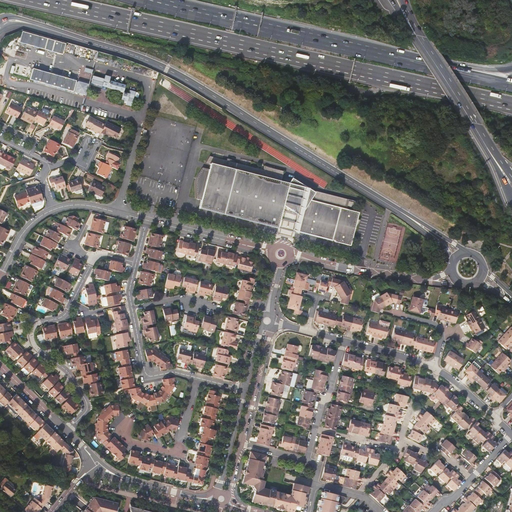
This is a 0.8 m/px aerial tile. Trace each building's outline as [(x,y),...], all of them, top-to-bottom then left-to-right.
[(66,43),(23,30),(20,42),(48,50),(55,52),(63,54),(66,43)] [(77,81),(33,68),(30,79),(73,92),(77,81)] [(94,75),(92,83),(108,87),(124,92),(126,85),(110,80),(111,77),(105,75),(104,78),(94,75)] [(89,84),(79,81),(75,92),(86,95),(89,84)] [(108,87),(92,83),(90,82),(90,84),(102,88),(103,90),(105,91),(107,89),(108,87)] [(129,93),(124,92),(122,99),(127,101),(126,104),(132,106),(136,92),(130,90),(129,93)] [(7,111),(18,117),(22,108),(11,102),(7,111)] [(26,118),(33,121),(34,120),(38,111),(31,108),(30,109),(26,107),(20,118),(25,120),(26,118)] [(38,111),(34,120),(44,125),(49,115),(39,110),(38,111)] [(54,116),(49,125),(54,127),(54,126),(61,129),(65,121),(54,116)] [(90,129),(100,134),(101,132),(105,124),(90,117),(86,126),(90,128),(90,129)] [(105,124),(101,132),(105,134),(106,132),(116,137),(121,128),(107,121),(105,124)] [(217,146),(221,132),(207,127),(202,142),(217,146)] [(69,132),(63,142),(73,147),(78,137),(77,136),(79,133),(71,129),(70,132),(69,132)] [(60,144),(50,139),(44,151),(53,156),(57,149),(58,149),(60,144)] [(107,160),(105,163),(112,167),(114,168),(119,157),(109,152),(107,157),(108,157),(107,160)] [(6,154),(3,153),(0,158),(0,163),(5,167),(6,168),(8,169),(9,169),(10,167),(11,168),(16,159),(12,157),(11,159),(6,156),(6,154)] [(361,221),(358,219),(360,213),(347,210),(348,206),(352,208),(357,201),(312,190),(310,189),(289,183),(281,181),(284,171),(264,166),(263,171),(210,156),(205,163),(210,165),(209,170),(202,168),(199,174),(197,177),(196,179),(196,181),(195,183),(195,186),(196,191),(196,199),(201,200),(199,209),(278,230),(284,206),(298,215),(294,234),(299,235),(299,232),(336,241),(335,242),(351,246),(356,229),(361,221)] [(21,159),(16,169),(29,175),(34,165),(21,159)] [(105,163),(100,161),(98,165),(101,166),(97,174),(106,178),(112,167),(105,163)] [(66,187),(63,177),(54,180),(53,178),(49,179),(52,188),(55,187),(56,190),(66,187)] [(293,178),(289,183),(310,189),(293,178)] [(82,188),(80,179),(69,182),(72,191),(82,188)] [(94,181),(89,190),(102,197),(107,188),(101,185),(94,181)] [(35,189),(27,192),(30,202),(31,204),(33,203),(42,200),(43,200),(39,188),(35,189)] [(30,202),(27,192),(15,196),(18,207),(24,206),(23,204),(30,202)] [(67,217),(64,224),(64,225),(65,225),(68,227),(76,231),(80,224),(75,222),(77,219),(72,216),(67,217)] [(90,226),(90,230),(101,233),(102,229),(104,221),(94,218),(92,219),(92,221),(93,223),(92,226),(90,226)] [(54,232),(59,235),(60,233),(68,237),(71,230),(67,228),(68,227),(65,225),(65,227),(64,226),(56,222),(52,229),(55,230),(54,232)] [(0,226),(0,245),(1,246),(6,236),(7,237),(10,232),(0,226)] [(122,234),(121,238),(133,241),(134,237),(133,237),(134,233),(135,233),(136,230),(135,228),(124,226),(122,234)] [(54,232),(48,229),(45,236),(49,238),(51,239),(50,241),(52,242),(53,240),(57,242),(61,236),(59,235),(54,232)] [(85,241),(84,245),(96,248),(99,235),(89,233),(87,234),(86,236),(88,237),(87,241),(85,241)] [(148,241),(147,245),(159,248),(160,244),(163,236),(152,233),(152,234),(150,235),(149,238),(150,238),(149,242),(148,241)] [(49,240),(43,237),(40,245),(50,250),(52,248),(53,246),(55,247),(57,244),(52,242),(50,241),(49,240)] [(130,243),(119,240),(118,245),(116,253),(126,255),(128,255),(129,251),(127,250),(128,247),(129,247),(130,243)] [(176,252),(186,255),(188,244),(189,243),(185,242),(185,243),(182,242),(183,241),(179,240),(176,252)] [(188,244),(186,255),(196,257),(199,245),(190,243),(190,244),(188,244)] [(48,253),(35,246),(32,253),(36,255),(35,257),(38,259),(39,256),(40,257),(45,259),(48,253)] [(148,254),(148,257),(159,260),(162,252),(154,250),(154,248),(150,247),(150,249),(147,248),(146,252),(149,252),(148,254)] [(212,263),(215,249),(208,248),(207,251),(204,251),(200,250),(198,261),(206,263),(206,261),(212,263)] [(227,254),(228,252),(224,251),(223,253),(222,253),(222,251),(218,250),(215,262),(225,264),(227,254)] [(227,254),(225,264),(234,267),(234,264),(238,265),(239,257),(236,256),(237,255),(229,253),(229,254),(227,254)] [(60,254),(54,265),(58,267),(65,271),(70,261),(70,259),(68,258),(66,259),(62,257),(62,255),(60,254)] [(35,257),(31,255),(29,258),(32,260),(31,261),(30,264),(41,269),(44,262),(39,259),(38,259),(35,257)] [(238,265),(237,268),(250,271),(252,262),(248,261),(248,260),(246,260),(246,257),(240,255),(239,257),(238,265)] [(79,260),(75,258),(68,272),(76,276),(82,265),(79,264),(77,263),(79,260)] [(143,265),(142,268),(156,272),(159,263),(147,260),(146,264),(146,265),(143,265)] [(122,264),(110,261),(108,269),(123,273),(124,269),(121,268),(122,266),(122,264)] [(36,271),(25,266),(25,267),(25,270),(23,273),(22,273),(20,275),(21,277),(30,282),(34,274),(36,271)] [(110,272),(95,268),(94,272),(97,273),(97,274),(96,277),(108,281),(110,272)] [(153,274),(141,271),(140,275),(141,275),(140,279),(139,279),(138,282),(140,284),(150,287),(152,278),(153,274)] [(296,273),(294,280),(309,284),(314,285),(314,286),(318,287),(320,280),(321,275),(318,274),(317,279),(316,279),(315,281),(306,279),(307,276),(296,273)] [(168,274),(164,287),(171,289),(172,285),(174,285),(178,286),(181,276),(173,274),(172,275),(168,274)] [(187,291),(194,293),(197,281),(184,277),(181,286),(185,287),(185,288),(188,289),(187,291)] [(241,279),(239,289),(250,292),(251,292),(252,288),(251,288),(252,286),(253,286),(255,279),(248,277),(247,281),(241,279)] [(72,285),(58,278),(54,286),(65,291),(66,288),(67,287),(70,288),(72,285)] [(318,287),(317,290),(324,292),(324,291),(326,285),(329,286),(331,278),(328,278),(327,282),(320,280),(318,287)] [(331,278),(329,286),(333,287),(336,293),(346,287),(343,282),(331,278)] [(29,285),(18,279),(17,282),(18,284),(16,287),(15,287),(13,289),(14,291),(24,296),(27,289),(29,285)] [(309,284),(294,280),(293,287),(294,287),(293,291),(301,293),(302,289),(307,291),(309,284)] [(205,293),(210,295),(213,285),(200,281),(197,294),(201,295),(201,293),(204,294),(205,293)] [(104,287),(105,294),(115,292),(120,291),(120,287),(117,288),(117,286),(116,283),(104,285),(104,287)] [(88,301),(96,299),(95,296),(93,284),(89,285),(90,288),(88,288),(85,289),(88,301)] [(222,297),(226,298),(229,288),(221,286),(220,287),(215,286),(212,299),(218,301),(220,296),(222,297)] [(350,294),(346,287),(336,293),(340,300),(340,303),(343,304),(348,305),(350,294)] [(150,288),(138,291),(139,294),(139,296),(137,296),(138,300),(152,297),(150,288)] [(63,294),(53,289),(49,297),(62,303),(64,300),(61,298),(62,297),(63,294)] [(250,292),(239,289),(236,298),(242,300),(249,302),(251,294),(250,294),(250,292)] [(291,294),(289,301),(300,304),(302,297),(300,296),(301,293),(293,291),(290,290),(289,293),(291,294)] [(25,300),(12,293),(10,297),(12,298),(11,300),(10,302),(21,308),(25,300)] [(386,293),(380,296),(385,305),(390,303),(395,304),(397,296),(386,293)] [(121,294),(106,297),(108,306),(120,303),(119,300),(119,298),(122,298),(121,294)] [(411,296),(409,304),(420,307),(420,305),(422,299),(418,298),(418,296),(413,294),(412,297),(411,296)] [(373,300),(370,311),(378,313),(379,309),(385,305),(380,296),(373,300)] [(59,305),(45,298),(41,306),(52,312),(53,309),(54,307),(57,308),(59,305)] [(300,304),(289,301),(287,307),(295,309),(294,313),(301,315),(302,311),(298,310),(300,304)] [(242,303),(235,302),(232,314),(243,316),(244,312),(245,308),(247,308),(248,305),(242,303)] [(17,310),(6,304),(4,308),(0,315),(7,319),(10,320),(10,321),(12,320),(14,317),(13,316),(15,313),(16,314),(17,310)] [(420,307),(409,304),(408,311),(418,313),(420,307)] [(123,305),(112,308),(114,322),(125,320),(127,319),(126,316),(125,316),(124,314),(125,314),(123,305)] [(163,308),(165,322),(170,321),(171,322),(179,321),(176,310),(172,311),(171,307),(170,308),(170,307),(163,308)] [(436,318),(445,320),(448,310),(439,307),(436,318)] [(141,320),(143,326),(155,324),(153,310),(144,312),(145,317),(143,317),(144,319),(141,320)] [(316,310),(313,321),(324,324),(327,313),(316,310)] [(448,310),(445,320),(454,323),(457,312),(448,310)] [(465,322),(467,325),(479,318),(474,310),(472,311),(469,312),(468,310),(465,312),(466,314),(464,315),(467,321),(465,322)] [(336,316),(327,313),(324,324),(334,326),(334,324),(336,317),(336,316)] [(214,334),(217,322),(212,321),(210,320),(211,316),(204,314),(201,329),(206,330),(205,331),(214,334)] [(189,330),(197,332),(199,322),(195,321),(193,320),(194,316),(187,315),(183,328),(189,329),(189,330)] [(346,330),(349,331),(353,318),(343,315),(342,319),(340,326),(346,328),(346,330)] [(75,321),(73,321),(73,323),(74,328),(75,334),(84,332),(82,326),(81,320),(81,317),(75,319),(75,321)] [(90,317),(84,318),(85,319),(86,326),(87,334),(95,333),(96,335),(101,334),(99,325),(98,319),(90,320),(90,317)] [(238,319),(228,317),(225,329),(237,332),(238,328),(237,328),(238,324),(237,324),(238,319)] [(353,318),(349,331),(353,332),(354,329),(360,331),(362,321),(353,318)] [(479,318),(467,325),(469,329),(471,328),(474,333),(484,327),(479,318)] [(125,320),(114,322),(116,331),(129,329),(127,322),(126,322),(125,320)] [(5,323),(0,324),(0,333),(7,332),(6,330),(11,329),(10,322),(9,322),(5,323)] [(375,337),(378,325),(368,322),(366,332),(372,334),(371,336),(375,337)] [(61,324),(57,325),(57,326),(59,332),(60,337),(64,336),(72,334),(71,328),(70,324),(68,323),(65,323),(64,325),(61,325),(61,324)] [(55,326),(54,325),(50,326),(51,327),(47,328),(47,327),(43,328),(42,329),(44,340),(52,338),(57,337),(56,333),(55,326)] [(378,325),(375,337),(378,338),(380,338),(381,336),(385,337),(388,327),(378,325)] [(156,327),(143,329),(145,336),(147,336),(148,339),(149,338),(150,342),(158,341),(156,327)] [(503,334),(511,342),(511,328),(510,327),(503,334)] [(400,343),(403,331),(394,329),(391,339),(397,340),(396,342),(400,343)] [(0,333),(0,343),(10,341),(10,338),(13,337),(12,331),(7,332),(0,333)] [(237,335),(224,331),(220,345),(229,347),(231,343),(232,340),(235,341),(237,335)] [(403,331),(400,343),(404,344),(405,342),(411,344),(413,344),(415,337),(413,336),(413,334),(403,331)] [(129,332),(116,335),(117,340),(115,341),(117,349),(128,347),(127,342),(127,340),(130,339),(129,332)] [(511,344),(511,342),(503,334),(497,341),(505,349),(509,344),(511,346),(511,344)] [(413,344),(413,347),(422,349),(425,338),(416,336),(415,337),(413,344)] [(428,339),(425,338),(422,349),(432,352),(434,341),(428,339)] [(466,342),(463,346),(474,353),(479,345),(477,343),(479,340),(476,338),(474,340),(471,338),(467,343),(466,342)] [(11,345),(6,350),(12,356),(14,359),(18,355),(22,351),(23,350),(15,343),(13,343),(11,345)] [(77,344),(62,347),(63,353),(66,352),(67,355),(79,352),(77,344)] [(284,352),(284,356),(297,359),(297,357),(298,352),(297,351),(298,346),(287,344),(286,349),(285,348),(284,352)] [(313,358),(321,360),(324,347),(320,346),(321,346),(316,344),(316,345),(312,344),(309,355),(313,356),(313,358)] [(229,350),(218,347),(216,355),(217,356),(216,361),(229,364),(231,358),(227,357),(227,354),(229,350)] [(327,348),(324,347),(321,360),(328,362),(329,360),(333,361),(336,351),(331,350),(331,348),(327,347),(327,348)] [(145,349),(147,359),(152,358),(157,361),(162,353),(159,351),(158,352),(153,350),(150,350),(150,349),(145,349)] [(191,356),(192,352),(179,349),(177,359),(182,360),(182,361),(185,362),(185,363),(189,364),(189,363),(191,356)] [(127,350),(115,352),(117,361),(120,360),(121,364),(130,362),(127,350)] [(20,357),(16,361),(22,366),(26,362),(27,363),(30,361),(28,359),(32,356),(27,351),(25,353),(20,357)] [(443,360),(450,365),(457,353),(453,351),(452,353),(449,351),(443,360)] [(165,355),(162,353),(157,361),(161,364),(162,370),(172,368),(171,364),(170,364),(169,359),(164,357),(165,355)] [(205,362),(206,356),(194,353),(193,357),(191,356),(189,363),(197,365),(196,365),(200,366),(200,368),(203,369),(205,362)] [(352,355),(345,353),(342,365),(352,368),(354,357),(352,356),(352,355)] [(457,353),(450,365),(458,369),(463,360),(460,358),(462,356),(457,353)] [(502,353),(496,359),(506,368),(508,365),(506,364),(510,360),(502,353)] [(354,357),(352,368),(361,370),(364,358),(360,357),(360,358),(357,357),(357,356),(355,355),(355,356),(354,357)] [(70,359),(71,366),(76,365),(86,363),(85,357),(77,358),(77,356),(74,356),(75,358),(70,359)] [(297,359),(284,356),(283,359),(282,359),(281,364),(282,364),(281,368),(291,371),(293,366),(295,367),(297,359)] [(27,363),(23,368),(28,373),(30,371),(32,372),(37,367),(35,366),(38,362),(33,357),(30,361),(27,363)] [(376,363),(376,361),(373,360),(373,362),(370,361),(370,360),(367,359),(364,371),(373,373),(376,363)] [(506,368),(496,359),(490,366),(491,368),(497,373),(498,374),(501,370),(503,371),(506,368)] [(86,363),(76,365),(77,369),(80,369),(81,374),(93,371),(92,362),(86,363)] [(130,362),(121,364),(121,368),(118,369),(119,377),(123,376),(132,374),(130,362)] [(379,363),(376,363),(373,373),(383,375),(386,364),(379,362),(379,363)] [(32,372),(31,373),(38,379),(42,375),(46,370),(48,368),(46,366),(44,368),(42,366),(40,364),(37,367),(32,372)] [(228,367),(216,364),(213,377),(224,379),(225,374),(226,371),(227,371),(228,367)] [(466,376),(469,379),(477,369),(471,364),(464,371),(468,374),(466,376)] [(386,376),(398,380),(400,371),(401,367),(398,366),(397,368),(395,367),(395,366),(394,365),(394,367),(389,366),(386,376)] [(477,369),(469,379),(472,381),(473,379),(477,383),(484,375),(477,369)] [(46,379),(51,375),(46,370),(42,375),(46,379)] [(316,370),(313,379),(323,382),(325,382),(325,379),(324,379),(325,376),(326,376),(327,373),(318,370),(316,370)] [(404,372),(400,371),(398,380),(397,383),(409,387),(412,376),(407,375),(407,374),(404,373),(404,372)] [(277,380),(277,383),(284,385),(289,386),(292,374),(282,372),(280,377),(279,377),(279,380),(277,380)] [(97,374),(82,376),(84,384),(88,383),(89,385),(92,384),(91,383),(98,381),(97,374)] [(134,387),(132,374),(123,376),(124,380),(120,380),(122,389),(134,387)] [(42,383),(48,390),(51,387),(53,384),(59,379),(56,376),(54,378),(53,377),(51,375),(46,379),(42,383)] [(349,377),(342,375),(341,379),(340,379),(339,384),(340,384),(339,388),(352,391),(354,382),(352,382),(353,378),(349,377)] [(484,375),(477,383),(483,389),(490,381),(492,379),(488,376),(486,377),(484,375)] [(415,376),(412,388),(422,390),(424,380),(425,378),(415,376)] [(165,385),(162,389),(171,395),(172,392),(171,391),(174,387),(173,382),(174,382),(174,378),(163,380),(165,385)] [(323,382),(313,379),(311,389),(318,391),(322,392),(324,385),(322,384),(323,382)] [(427,380),(424,380),(422,390),(432,393),(432,392),(433,393),(438,387),(434,382),(434,381),(427,379),(427,380)] [(490,381),(483,389),(486,391),(492,383),(490,381)] [(48,393),(53,398),(58,393),(60,391),(64,387),(58,382),(55,386),(53,384),(51,387),(53,388),(48,393)] [(277,383),(272,382),(271,386),(272,386),(271,390),(272,390),(271,395),(281,397),(283,391),(284,385),(277,383)] [(89,385),(88,385),(89,389),(90,388),(91,393),(90,393),(91,397),(103,395),(101,387),(100,383),(92,384),(89,385)] [(487,396),(490,398),(499,389),(492,383),(486,391),(489,394),(487,396)] [(438,387),(433,393),(436,396),(435,397),(441,403),(450,393),(447,390),(448,390),(444,387),(440,385),(438,387)] [(138,388),(128,390),(128,394),(130,394),(131,399),(135,401),(135,403),(138,405),(139,403),(143,396),(139,393),(138,388)] [(352,391),(339,388),(338,391),(337,390),(336,396),(337,396),(336,400),(339,401),(347,403),(348,398),(350,399),(352,391)] [(13,397),(4,389),(0,393),(0,402),(4,406),(5,405),(7,403),(13,397)] [(55,399),(60,405),(64,400),(68,396),(70,394),(65,389),(62,392),(60,391),(58,393),(59,395),(55,399)] [(159,394),(154,395),(154,396),(156,405),(160,404),(159,403),(164,402),(166,397),(168,398),(171,395),(162,389),(159,394)] [(499,389),(490,398),(493,401),(495,399),(498,402),(505,395),(499,389)] [(210,390),(206,402),(210,403),(218,405),(221,396),(217,396),(218,392),(216,392),(211,390),(210,390)] [(361,394),(359,402),(364,403),(364,404),(367,404),(367,406),(371,407),(374,395),(362,391),(361,394)] [(303,403),(312,405),(313,402),(314,399),(316,399),(317,395),(310,393),(304,392),(302,403),(303,403)] [(450,393),(441,403),(447,408),(449,407),(452,410),(452,409),(454,411),(459,406),(457,403),(459,401),(455,398),(456,397),(453,395),(452,395),(450,393)] [(408,397),(396,394),(395,401),(398,402),(397,405),(400,406),(405,408),(407,400),(408,399),(409,397),(408,397)] [(13,397),(7,403),(13,408),(22,399),(18,396),(17,398),(15,395),(13,397)] [(149,398),(144,395),(143,396),(139,403),(142,406),(143,404),(147,407),(152,405),(153,407),(157,407),(156,405),(154,396),(149,398)] [(78,405),(71,397),(70,398),(66,402),(62,406),(64,409),(71,415),(78,408),(78,405)] [(266,406),(265,410),(278,413),(280,404),(278,404),(279,400),(269,397),(268,402),(267,402),(265,406),(266,406)] [(22,399),(13,408),(18,414),(27,405),(22,399)] [(206,406),(203,414),(207,415),(216,417),(219,405),(218,405),(210,403),(209,407),(206,406)] [(397,405),(388,403),(388,405),(386,411),(386,412),(393,414),(393,415),(400,417),(401,413),(397,412),(398,410),(399,410),(400,406),(397,405)] [(119,414),(118,404),(114,404),(114,405),(110,405),(106,409),(105,408),(102,411),(109,418),(113,414),(119,414)] [(338,419),(339,419),(342,407),(338,406),(335,405),(331,404),(330,409),(329,409),(329,412),(327,412),(326,416),(338,419)] [(36,413),(27,405),(18,414),(26,422),(36,413)] [(301,406),(299,416),(309,418),(310,415),(311,415),(313,409),(311,408),(302,406),(301,406)] [(450,417),(457,423),(465,414),(463,412),(461,412),(460,411),(462,409),(459,406),(454,411),(455,412),(450,417)] [(278,413),(265,410),(264,413),(263,418),(264,418),(263,422),(273,425),(274,421),(276,421),(278,413)] [(109,418),(102,411),(99,414),(100,415),(97,418),(97,423),(95,423),(95,427),(105,427),(105,422),(109,418)] [(430,415),(426,411),(424,414),(425,415),(424,416),(423,415),(420,413),(418,416),(427,424),(428,422),(431,425),(436,420),(430,415)] [(44,421),(36,413),(26,422),(35,430),(44,421)] [(465,414),(457,423),(464,429),(469,423),(470,425),(475,419),(471,416),(468,419),(467,418),(467,417),(465,414)] [(202,418),(200,426),(204,427),(213,429),(216,417),(207,415),(206,419),(202,418)] [(400,417),(393,415),(392,417),(386,415),(383,424),(395,427),(395,424),(395,423),(395,421),(399,422),(400,417)] [(309,418),(299,416),(296,425),(302,427),(308,428),(309,425),(308,425),(308,421),(310,422),(311,418),(309,418)] [(338,419),(326,416),(325,418),(327,419),(325,423),(326,423),(325,428),(335,431),(338,419)] [(427,424),(418,416),(416,419),(418,420),(419,422),(418,423),(417,422),(414,425),(421,430),(424,433),(429,428),(426,425),(427,424)] [(164,420),(162,422),(167,431),(171,428),(176,430),(179,419),(175,419),(175,421),(169,419),(165,422),(164,420)] [(355,431),(358,432),(360,422),(351,419),(349,425),(348,431),(355,433),(355,431)] [(155,429),(152,431),(154,433),(155,435),(157,438),(168,432),(167,431),(162,422),(161,421),(153,426),(155,429)] [(468,434),(473,439),(482,430),(479,427),(477,428),(476,427),(477,426),(479,423),(477,421),(468,430),(470,431),(468,434)] [(358,432),(357,433),(361,434),(361,433),(364,433),(363,435),(367,436),(368,430),(370,424),(360,422),(358,432)] [(383,424),(382,423),(380,432),(395,436),(396,433),(393,432),(392,432),(392,430),(394,430),(395,427),(383,424)] [(50,428),(46,424),(37,433),(45,441),(53,433),(54,432),(52,429),(51,430),(49,428),(50,428)] [(138,435),(138,438),(148,441),(149,436),(154,433),(152,431),(148,424),(145,426),(146,428),(142,430),(140,436),(138,435)] [(261,432),(260,434),(271,437),(273,428),(261,424),(260,431),(261,432)] [(421,430),(414,425),(410,433),(408,434),(407,437),(419,443),(422,435),(419,434),(421,430)] [(106,432),(105,427),(95,427),(95,431),(97,431),(97,436),(101,440),(100,441),(103,444),(109,437),(110,436),(106,432)] [(203,432),(201,439),(210,441),(211,438),(214,439),(216,430),(213,429),(204,427),(203,432)] [(482,430),(473,439),(478,444),(481,441),(482,442),(485,439),(490,434),(487,431),(485,433),(484,435),(483,434),(484,432),(482,430)] [(395,436),(380,432),(378,441),(390,444),(391,441),(390,440),(390,439),(392,439),(394,440),(395,436)] [(53,433),(45,441),(51,446),(60,437),(57,434),(56,435),(53,433)] [(260,434),(259,434),(258,437),(259,437),(258,441),(257,440),(256,444),(269,447),(271,437),(260,434)] [(334,437),(321,434),(320,441),(321,442),(320,444),(331,447),(334,437)] [(490,434),(485,439),(486,440),(482,445),(489,452),(497,443),(495,441),(493,441),(492,440),(494,437),(490,434)] [(285,449),(292,451),(296,438),(288,436),(287,437),(283,437),(282,442),(281,447),(285,448),(285,449)] [(60,437),(51,446),(57,452),(60,449),(61,450),(64,452),(70,446),(64,441),(63,442),(61,440),(62,439),(60,437)] [(109,437),(103,444),(112,452),(120,443),(114,437),(112,440),(109,437)] [(296,438),(292,451),(296,451),(296,452),(300,453),(300,452),(305,453),(307,443),(303,442),(303,440),(296,438)] [(201,452),(210,454),(212,446),(209,445),(210,441),(201,439),(198,451),(201,452)] [(455,447),(446,439),(440,445),(442,447),(440,449),(446,455),(449,453),(450,454),(452,452),(452,450),(455,447)] [(343,441),(340,454),(353,457),(353,456),(355,448),(355,447),(350,445),(351,445),(347,444),(347,442),(343,441)] [(120,443),(112,452),(121,461),(127,455),(124,452),(127,450),(120,443)] [(320,444),(319,444),(318,447),(319,447),(319,450),(317,450),(316,453),(327,456),(329,457),(331,447),(320,444)] [(74,450),(70,446),(64,452),(65,454),(62,466),(70,468),(73,456),(72,456),(74,450)] [(357,457),(356,460),(365,462),(367,456),(368,456),(370,449),(366,447),(364,451),(363,451),(362,449),(359,448),(359,449),(357,457)] [(370,449),(368,456),(370,456),(368,463),(376,465),(379,454),(377,453),(375,454),(373,454),(374,450),(370,449)] [(407,449),(403,456),(406,458),(405,461),(412,464),(416,457),(418,453),(415,452),(413,454),(411,453),(412,451),(407,449)] [(472,453),(467,449),(462,455),(465,457),(464,458),(470,464),(473,466),(475,464),(473,462),(472,461),(473,459),(474,460),(477,458),(472,453)] [(505,449),(496,459),(501,464),(504,461),(505,462),(511,455),(511,451),(509,453),(507,454),(506,453),(508,452),(505,449)] [(131,450),(128,463),(140,466),(142,457),(139,456),(140,453),(131,450)] [(197,464),(207,467),(210,454),(201,452),(200,456),(197,455),(195,464),(197,464)] [(266,456),(250,452),(245,472),(250,473),(250,475),(245,474),(243,483),(251,485),(256,486),(255,491),(252,502),(268,506),(269,501),(272,502),(271,507),(289,511),(290,506),(293,507),(291,511),(302,511),(309,487),(294,483),(291,495),(267,489),(266,491),(262,490),(263,488),(265,481),(262,480),(263,477),(262,477),(264,467),(262,466),(263,462),(264,463),(265,460),(266,456)] [(140,466),(139,469),(148,471),(149,468),(153,469),(155,460),(142,457),(140,466)] [(419,459),(416,457),(412,464),(410,468),(417,471),(419,468),(422,470),(426,461),(423,460),(423,461),(421,462),(420,461),(419,459)] [(438,472),(440,474),(446,468),(440,462),(440,461),(438,459),(437,461),(429,469),(436,474),(438,472)] [(153,469),(152,473),(160,475),(161,471),(164,472),(167,463),(155,460),(153,469)] [(175,465),(167,463),(164,472),(164,476),(176,479),(178,470),(174,469),(175,465)] [(194,477),(192,483),(202,485),(207,467),(197,464),(196,468),(200,469),(198,478),(194,477)] [(187,468),(179,466),(178,470),(176,479),(188,481),(189,475),(190,473),(186,472),(187,468)] [(324,467),(322,478),(326,479),(326,480),(330,481),(331,480),(334,481),(337,468),(329,466),(329,468),(324,467)] [(406,476),(397,468),(397,467),(393,471),(391,469),(388,472),(397,480),(398,478),(401,481),(406,476)] [(354,470),(347,468),(345,475),(349,476),(349,478),(361,481),(361,477),(358,476),(357,476),(357,474),(359,475),(360,471),(354,470)] [(448,470),(446,468),(440,474),(438,477),(444,483),(449,477),(451,478),(456,473),(452,470),(449,473),(448,471),(448,470)] [(496,473),(493,470),(489,475),(489,476),(488,477),(486,476),(484,478),(494,487),(502,479),(501,478),(496,473)] [(397,480),(388,472),(386,475),(388,477),(384,481),(394,489),(399,484),(396,481),(397,480)] [(456,473),(451,478),(450,479),(451,479),(447,485),(453,491),(461,482),(459,480),(457,480),(456,479),(459,476),(456,473)] [(0,484),(3,487),(1,490),(10,497),(15,491),(6,484),(8,481),(5,478),(0,483),(0,484)] [(361,481),(349,478),(348,480),(345,479),(343,486),(355,489),(356,485),(355,485),(355,483),(357,484),(360,484),(361,481)] [(492,489),(482,480),(480,483),(480,485),(479,487),(478,487),(475,490),(481,495),(484,493),(486,495),(492,489)] [(394,489),(384,481),(381,485),(379,483),(376,485),(381,490),(385,494),(386,492),(389,495),(394,489)] [(441,493),(431,485),(430,486),(428,483),(422,489),(423,490),(432,498),(435,495),(434,494),(435,493),(436,494),(438,496),(441,493)] [(42,497),(38,501),(44,505),(49,499),(52,487),(44,485),(42,497)] [(376,485),(375,485),(372,488),(374,491),(372,492),(370,494),(379,503),(386,496),(380,491),(381,490),(376,485)] [(432,498),(423,490),(417,496),(422,501),(421,502),(427,507),(431,503),(428,501),(429,500),(431,500),(432,498)] [(469,495),(466,497),(471,501),(476,506),(481,500),(479,498),(481,495),(475,490),(471,494),(472,494),(471,495),(469,495)] [(344,497),(323,491),(322,499),(318,511),(334,511),(335,511),(336,511),(338,506),(336,506),(337,503),(341,504),(345,499),(345,498),(345,497),(344,497)] [(466,497),(465,496),(462,500),(465,502),(464,503),(462,503),(460,506),(467,511),(469,511),(475,507),(470,502),(471,501),(466,497)] [(115,511),(117,506),(118,503),(95,497),(95,498),(90,503),(86,508),(84,511),(83,511),(115,511)] [(38,501),(34,498),(27,507),(33,511),(38,511),(44,505),(38,501)] [(427,507),(421,502),(420,503),(415,498),(409,505),(416,511),(419,511),(421,511),(420,509),(421,508),(424,511),(427,507)]
